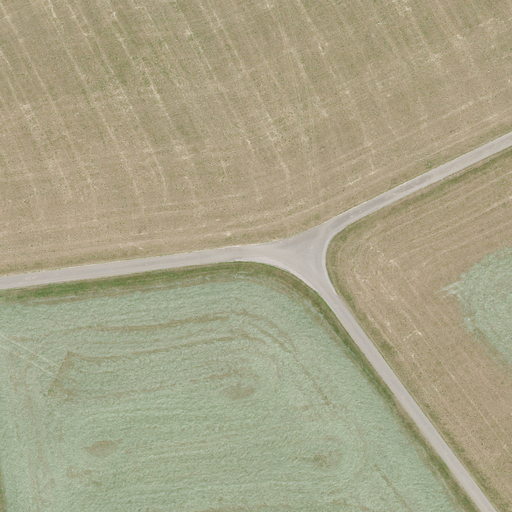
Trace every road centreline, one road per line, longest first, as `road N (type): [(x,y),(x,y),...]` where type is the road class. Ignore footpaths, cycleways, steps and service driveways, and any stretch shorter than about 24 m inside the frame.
road 1 (track): [(0,279),(284,242),(511,133)]
road 2 (track): [(284,242),(486,511)]
